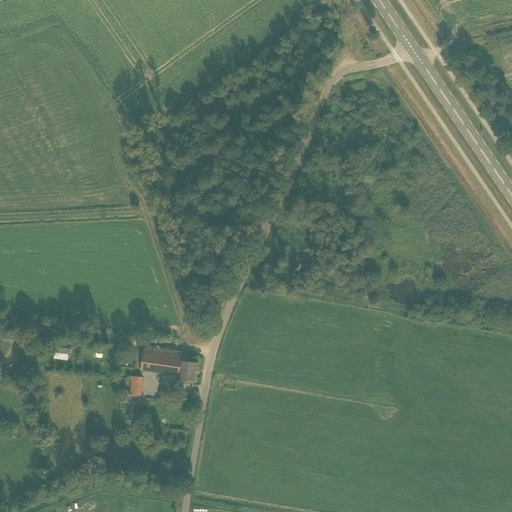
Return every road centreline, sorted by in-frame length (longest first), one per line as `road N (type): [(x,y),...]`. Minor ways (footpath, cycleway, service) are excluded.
road 1 (unclassified): [(187,511),(208,360),(330,82),(415,54)]
road 2 (primary): [(511,194),(415,54)]
